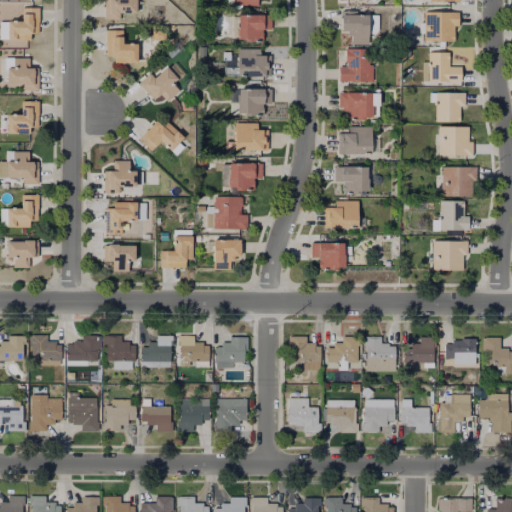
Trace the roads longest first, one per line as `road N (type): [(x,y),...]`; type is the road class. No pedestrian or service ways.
road 1 (residential): [(0,462),(511,464)]
road 2 (tertiary): [(0,303),(511,301)]
road 3 (residential): [(268,303),(274,247),(304,148),(305,0)]
road 4 (residential): [(70,304),(71,0)]
road 5 (residential): [(497,301),(510,190),(490,0)]
road 6 (residential): [(267,464),(268,303)]
